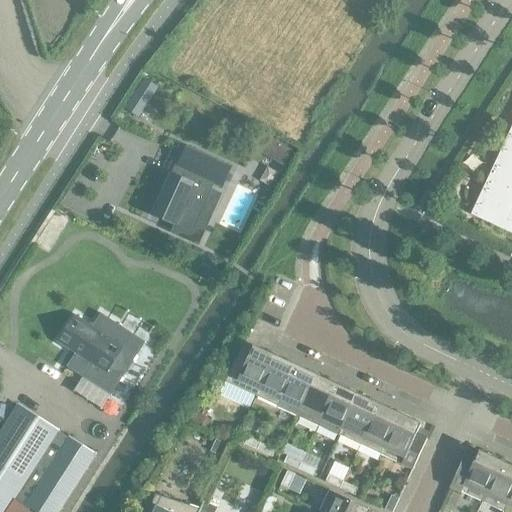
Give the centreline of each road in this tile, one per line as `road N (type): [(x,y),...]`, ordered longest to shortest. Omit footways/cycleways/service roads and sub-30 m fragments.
road 1 (tertiary): [(475,370),(406,335),(376,290),(371,245),(380,201),(511,0)]
road 2 (residential): [(313,279),(320,311),(343,349),(460,408)]
road 3 (primary): [(0,200),(112,25)]
